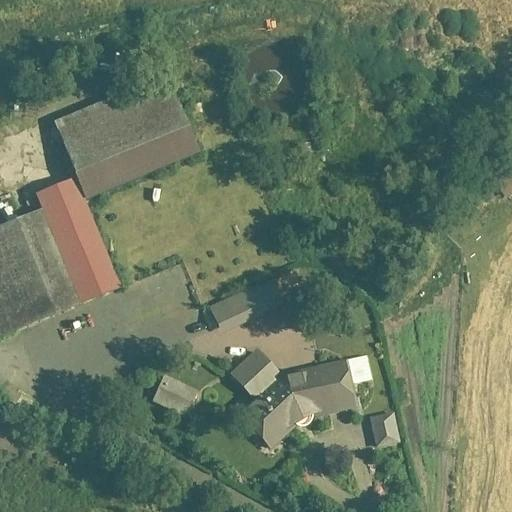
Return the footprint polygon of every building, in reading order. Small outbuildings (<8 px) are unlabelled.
[(55,123),(87,202),(205,154),(173,75),(55,123)] [(76,179),(34,197),(82,307),(124,289),(76,179)] [(39,214),(0,229),(0,335),(76,306),(39,214)] [(272,277),(212,300),(224,330),(284,306),(272,277)] [(258,352),(233,377),(253,398),(279,372),(258,352)] [(368,356),(347,362),(353,385),(374,380),(368,356)] [(275,452),(304,420),(360,411),(353,385),(347,362),(281,379),(249,411),(239,424),(255,436),(256,438),(256,437),(275,452)] [(201,393),(168,377),(155,403),(188,419),(201,393)] [(396,412),(371,416),(377,448),(402,444),(396,412)]
